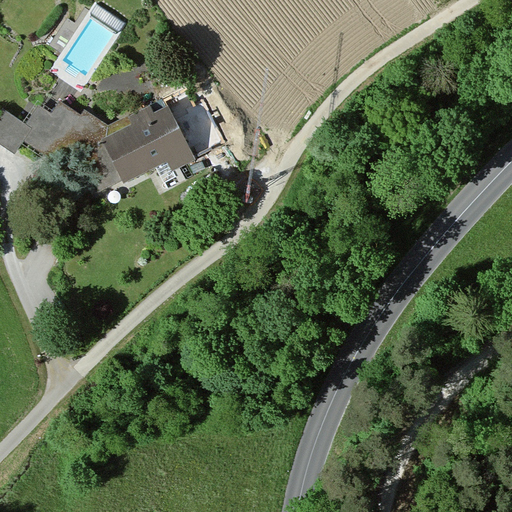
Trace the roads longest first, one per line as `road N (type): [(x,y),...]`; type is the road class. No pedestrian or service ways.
road 1 (track): [(64,387),(248,225),(342,91),(474,0)]
road 2 (secondary): [(298,511),(327,413),(365,338),(422,258),(511,161)]
road 3 (track): [(511,340),(465,373),(424,418),(387,511)]
